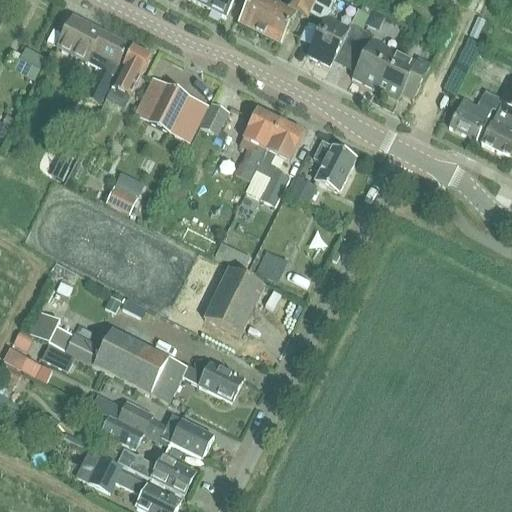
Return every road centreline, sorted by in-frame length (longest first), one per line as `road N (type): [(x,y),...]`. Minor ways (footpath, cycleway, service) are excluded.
road 1 (unclassified): [(225,511),(406,152)]
road 2 (tertiary): [(406,152),(105,0)]
road 3 (tertiary): [(511,226),(452,175),(406,152)]
